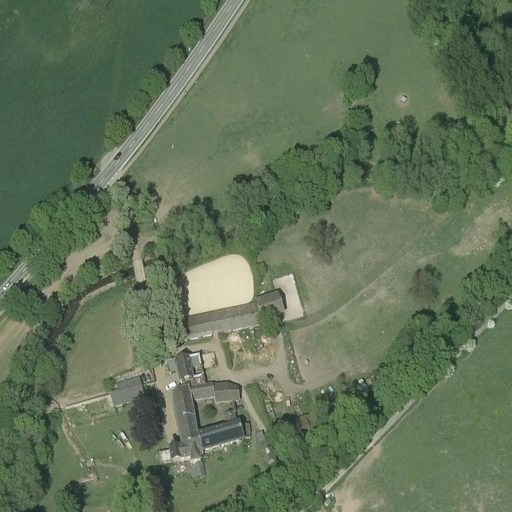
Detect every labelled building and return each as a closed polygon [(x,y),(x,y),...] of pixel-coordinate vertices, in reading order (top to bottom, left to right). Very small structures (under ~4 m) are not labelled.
[(277,299),(258,304),(263,318),(282,312),(277,299)] [(258,304),(178,324),(183,343),(260,324),(259,319),(263,318),(258,304)] [(173,398),(172,401),(173,404),(190,401),(191,404),(214,400),(215,405),(239,403),(237,392),(228,388),(212,388),(212,386),(204,387),(202,379),(192,382),(190,372),(201,369),(198,358),(188,359),(176,362),(176,363),(166,365),(166,364),(164,365),(164,367),(165,367),(166,375),(166,376),(166,377),(168,377),(168,376),(177,374),(178,375),(179,375),(180,381),(179,382),(182,392),(178,393),(173,398)] [(303,374),(293,374),(294,395),(304,394),(303,374)] [(116,392),(108,395),(112,408),(144,399),(138,378),(114,385),(116,392)] [(190,401),(173,404),(179,433),(176,433),(177,438),(180,438),(182,448),(169,451),(170,452),(159,455),(161,465),(172,464),(172,462),(190,460),(191,464),(200,462),(199,457),(202,457),(201,452),(197,438),(196,434),(197,434),(196,430),(191,404),(190,401)] [(205,436),(197,438),(201,452),(243,440),(238,426),(235,427),(233,414),(232,414),(232,417),(224,419),(226,426),(222,427),(223,430),(212,434),(211,429),(206,430),(206,432),(204,432),(205,436)]
